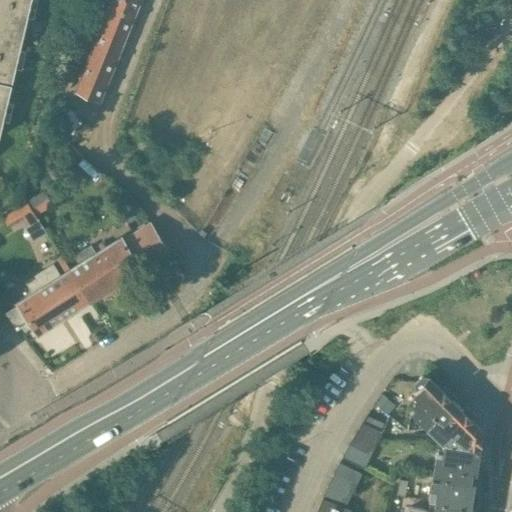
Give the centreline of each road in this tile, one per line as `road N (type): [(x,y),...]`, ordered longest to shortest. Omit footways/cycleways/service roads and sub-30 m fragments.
road 1 (primary): [(0,485),(404,238)]
road 2 (residential): [(511,408),(447,349),(424,338),(404,341),(333,426),(295,511)]
road 3 (primary): [(511,160),(438,204),(404,238)]
